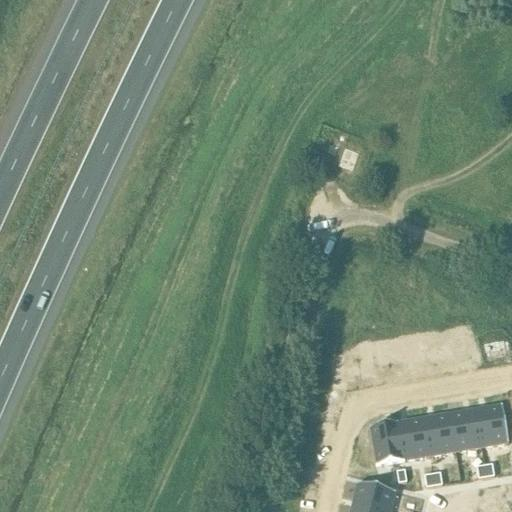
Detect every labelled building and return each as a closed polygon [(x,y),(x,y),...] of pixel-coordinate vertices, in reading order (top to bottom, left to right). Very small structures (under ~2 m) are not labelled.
[(314,155),(314,156),(315,156),(312,165),(311,164),(311,165),(321,169),(321,168),(323,160),(324,160),(325,159),(314,155)] [(502,408),(475,412),(481,451),(508,446),(502,408)] [(475,412),(449,416),(455,455),(481,451),(475,412)] [(449,416),(423,421),(429,460),(455,455),(449,416)] [(423,421),(397,425),(403,464),(429,460),(423,421)] [(397,425),(369,430),(376,469),(403,464),(397,425)] [(492,467),(484,468),(486,480),(494,479),(492,467)] [(484,468),(476,469),(478,482),(486,480),(484,468)] [(405,473),(396,474),(398,486),(406,484),(405,473)] [(440,476),(432,477),(434,489),(442,488),(440,476)] [(432,477),(424,478),(426,490),(434,489),(432,477)] [(357,486),(350,511),(391,511),(395,495),(357,486)]
